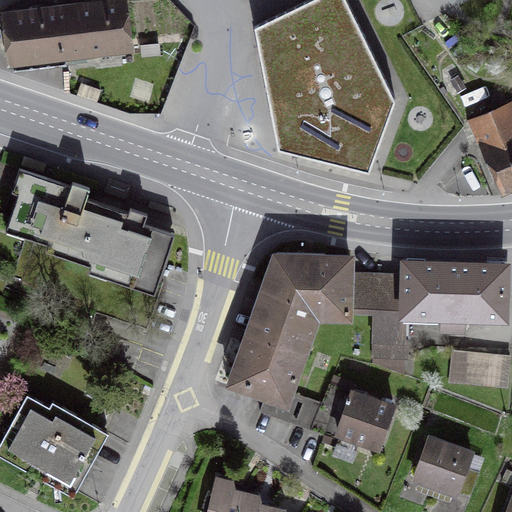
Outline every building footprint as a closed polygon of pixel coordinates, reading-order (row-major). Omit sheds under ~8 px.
[(124,0),(99,0),(4,11),(10,63),(130,49),(124,0)] [(393,100),(344,0),(305,0),(255,24),(278,147),(368,169),(393,100)] [(511,183),(511,105),(474,121),(501,188),(511,183)] [(177,226),(18,172),(1,224),(69,247),(66,256),(156,286),(177,226)] [(243,331),(310,352),(320,323),(347,326),(349,310),(373,313),(374,276),(356,275),(356,255),(273,252),(243,331)] [(506,264),(401,261),(401,276),(374,276),(373,313),(372,355),(405,356),(406,319),(504,322),(506,264)] [(310,352),(243,331),(224,389),(291,411),(310,352)] [(510,358),(452,352),(448,384),(507,390),(510,358)] [(396,405),(350,390),(335,435),(381,450),(396,405)] [(103,435),(30,395),(0,450),(0,457),(70,496),(103,435)] [(474,454),(428,437),(411,482),(457,500),(459,493),(469,467),(474,454)] [(480,472),(469,467),(459,493),(471,497),(480,472)] [(239,511),(245,493),(214,477),(206,511),(239,511)] [(239,511),(267,511),(269,505),(245,493),(239,511)]
